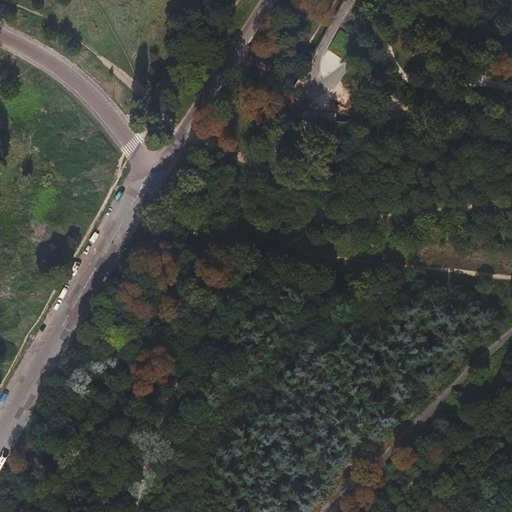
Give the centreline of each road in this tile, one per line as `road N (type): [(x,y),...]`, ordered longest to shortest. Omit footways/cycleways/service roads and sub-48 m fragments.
road 1 (unknown): [(181,135),(293,186),(329,216),(511,208)]
road 2 (tertiary): [(0,439),(154,174)]
road 3 (unknown): [(132,511),(168,405),(201,344),(240,284),(275,252)]
road 4 (track): [(234,247),(511,277)]
road 5 (unknown): [(181,135),(78,38),(0,2)]
road 6 (unclassified): [(154,174),(101,104),(0,33)]
road 7 (tertiary): [(154,174),(266,0)]
